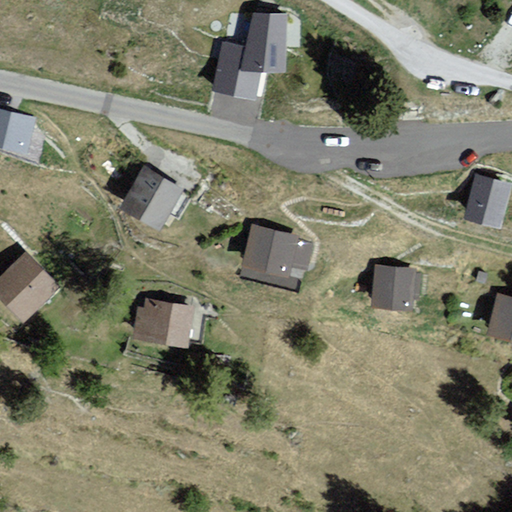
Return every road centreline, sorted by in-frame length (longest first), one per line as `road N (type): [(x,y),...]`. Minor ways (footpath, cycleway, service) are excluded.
road 1 (unclassified): [(0,81),(273,138),(511,132)]
road 2 (track): [(299,139),(309,157),(352,187),(436,234),(511,250)]
road 3 (residential): [(511,82),(433,59),(339,0)]
